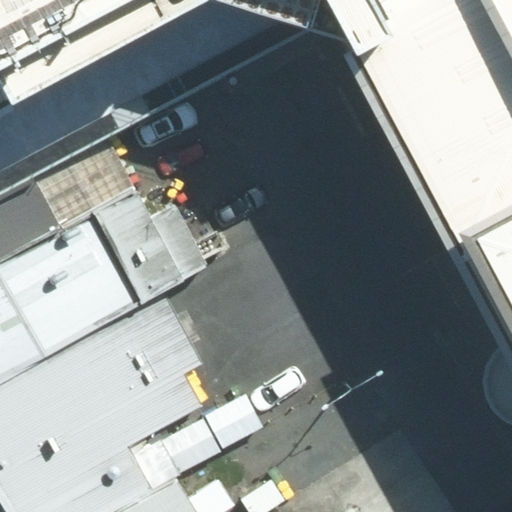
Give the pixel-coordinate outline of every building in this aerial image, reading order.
[(511,0),(0,0),(0,195),(109,136),(305,31),(352,43),(511,345),(511,0)] [(0,265),(139,190),(109,136),(0,195),(0,265)] [(0,383),(159,297),(188,281),(139,190),(0,265),(0,383)] [(0,383),(0,511),(104,511),(167,476),(239,436),(159,297),(0,383)] [(187,511),(167,476),(104,511),(187,511)]
